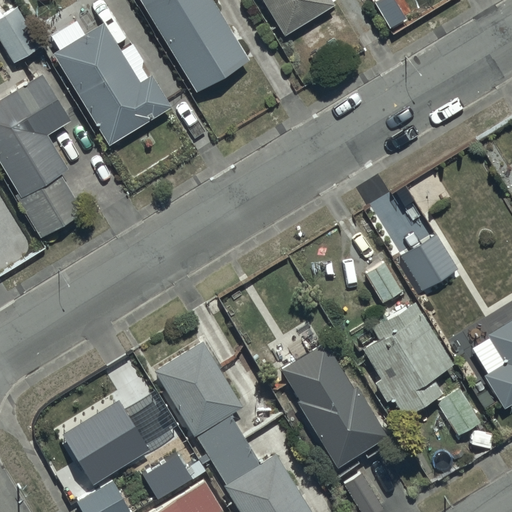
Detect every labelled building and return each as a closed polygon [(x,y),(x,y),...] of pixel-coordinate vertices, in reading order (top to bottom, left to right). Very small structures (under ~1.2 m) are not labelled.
[(142,0),(197,91),(249,60),(213,0),(142,0)] [(324,0),(254,0),(275,35),(328,5),(325,0),(324,0)] [(12,3),(0,10),(0,50),(9,63),(39,44),(12,3)] [(69,19),(43,33),(52,47),(44,52),(102,142),(163,103),(142,71),(140,73),(133,62),(138,60),(124,38),(111,47),(94,21),(77,32),(69,19)] [(33,72),(0,92),(0,175),(36,236),(77,212),(53,171),(60,167),(38,130),(60,117),(33,72)] [(429,231),(393,253),(415,288),(450,267),(429,231)] [(380,260),(360,272),(378,302),(398,291),(380,260)] [(372,338),(355,346),(372,376),(368,378),(381,400),(387,397),(397,416),(437,393),(426,373),(447,361),(411,298),(365,324),(372,338)] [(511,312),(481,331),(500,363),(479,376),(496,405),(511,395),(511,312)] [(317,340),(272,366),(291,398),(287,401),(324,464),(381,431),(352,381),(344,386),(317,340)] [(202,342),(147,369),(183,434),(237,404),(202,342)] [(458,385),(434,399),(453,435),(478,422),(458,385)] [(120,400),(62,435),(93,484),(150,449),(120,400)] [(223,416),(190,434),(217,480),(213,482),(230,511),(299,511),(265,453),(250,462),(223,416)] [(186,468),(178,454),(144,474),(158,498),(205,470),(199,460),(186,468)] [(356,468),(336,480),(355,511),(368,511),(378,506),(356,468)] [(110,478),(70,501),(76,511),(124,511),(129,510),(110,478)] [(200,478),(138,511),(209,511),(217,508),(200,478)]
